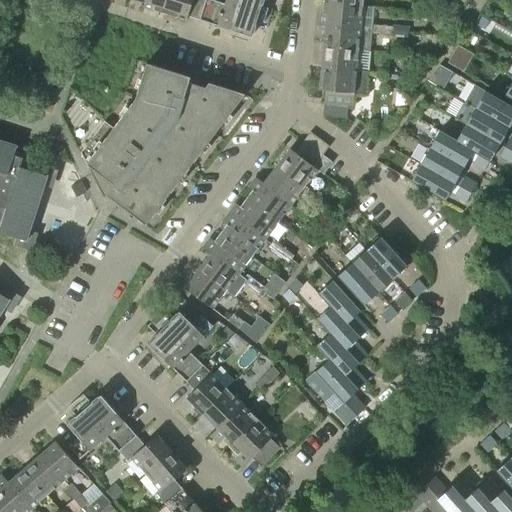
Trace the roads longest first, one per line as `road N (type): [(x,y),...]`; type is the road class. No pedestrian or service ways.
road 1 (residential): [(432,364),(456,333),(452,275),(355,150),(295,99)]
road 2 (residential): [(109,351),(295,99)]
road 3 (residential): [(432,364),(266,511)]
road 4 (residential): [(257,511),(109,351)]
road 5 (residential): [(0,454),(109,351)]
